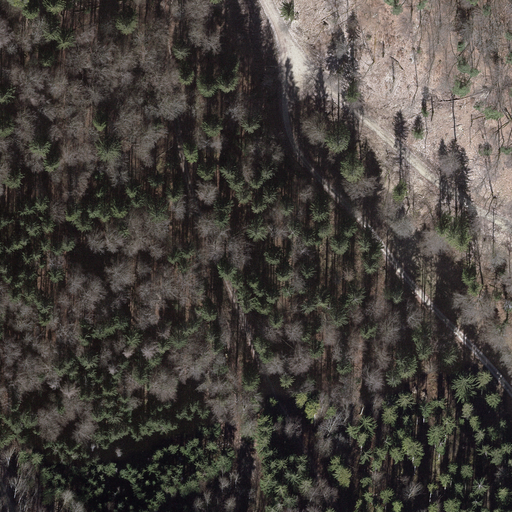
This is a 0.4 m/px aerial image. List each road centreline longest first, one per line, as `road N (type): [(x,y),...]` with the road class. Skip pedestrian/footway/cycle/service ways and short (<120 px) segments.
road 1 (track): [(162,0),(181,163),(250,334),(338,511)]
road 2 (track): [(511,391),(294,145),(284,77)]
road 3 (track): [(33,156),(116,286),(199,386),(259,477)]
road 4 (track): [(211,237),(205,255),(251,416),(264,511)]
road 5 (track): [(511,226),(454,192),(349,100),(284,77)]
